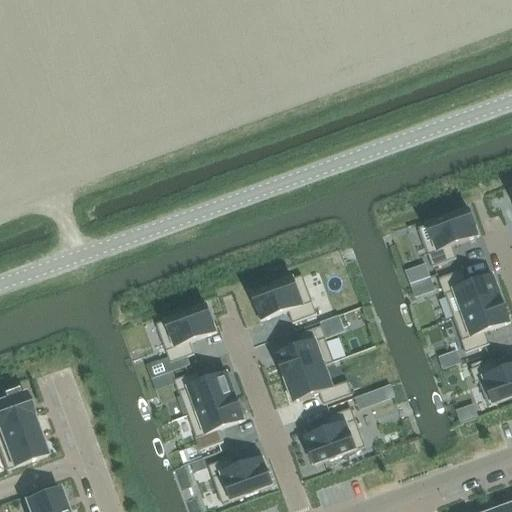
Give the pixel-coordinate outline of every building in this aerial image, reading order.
[(469,212),(418,230),(429,259),(433,269),(457,261),(452,249),(479,239),(469,212)] [(461,273),(438,281),(445,298),(453,320),(502,302),(493,278),(467,288),(461,273)] [(302,278),(252,296),(262,324),(288,314),(293,326),(316,317),(313,307),(302,278)] [(502,302),(453,320),(454,321),(462,318),(470,339),(461,342),(466,355),(489,347),(485,335),(510,325),(502,302)] [(207,308),(156,327),(167,355),(171,366),(194,357),(190,345),(217,335),(207,308)] [(302,349),(277,358),(285,381),(333,364),(325,342),(326,341),(321,328),(297,337),(302,349)] [(494,363),(471,372),(475,385),(480,383),(489,409),(511,400),(511,369),(499,375),(494,363)] [(333,364),(285,381),(294,405),(319,396),(324,407),(353,397),(348,384),(334,389),(326,368),(334,365),(333,364)] [(198,373),(174,382),(179,395),(180,395),(188,417),(236,400),(228,376),(202,385),(198,373)] [(0,427),(31,416),(33,415),(25,395),(21,396),(18,390),(3,395),(5,402),(0,404),(0,427)] [(367,396),(356,400),(361,412),(372,408),(367,396)] [(236,400),(188,417),(188,418),(196,415),(204,436),(195,440),(200,453),(224,444),(219,432),(245,423),(236,400)] [(332,431),(305,441),(315,468),(365,449),(355,421),(351,410),(327,419),(332,431)] [(31,416),(0,427),(0,451),(39,437),(31,416)] [(39,437),(0,451),(0,457),(6,473),(47,458),(39,437)] [(232,459),(208,468),(212,478),(222,507),(273,489),(263,461),(236,471),(232,459)] [(59,490),(25,503),(28,511),(61,511),(67,510),(59,490)]
